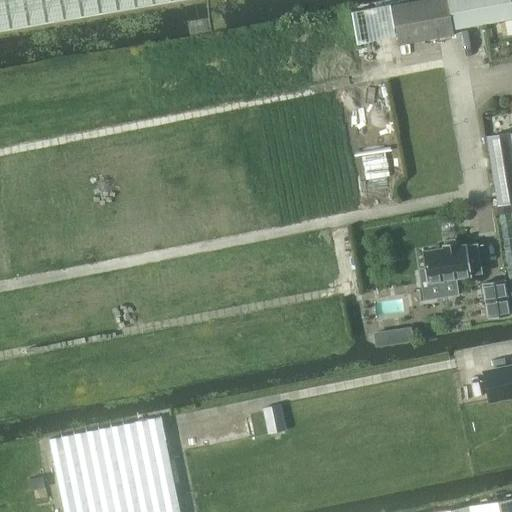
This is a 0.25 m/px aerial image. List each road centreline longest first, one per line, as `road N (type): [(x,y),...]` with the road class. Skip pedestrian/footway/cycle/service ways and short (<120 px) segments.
road 1 (track): [(0,356),(351,289),(338,222)]
road 2 (track): [(0,151),(353,82),(383,67)]
road 3 (track): [(338,222),(0,286)]
road 4 (track): [(480,196),(338,222)]
